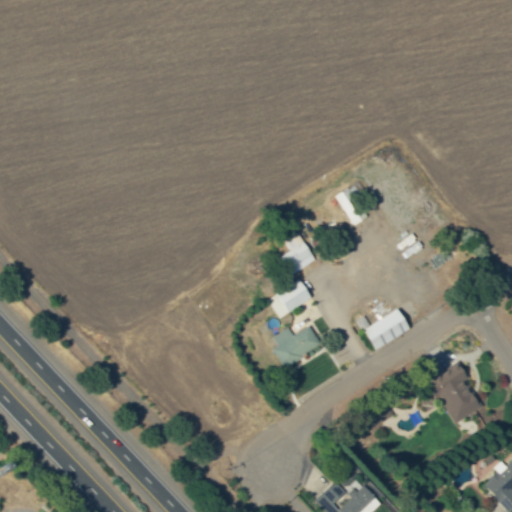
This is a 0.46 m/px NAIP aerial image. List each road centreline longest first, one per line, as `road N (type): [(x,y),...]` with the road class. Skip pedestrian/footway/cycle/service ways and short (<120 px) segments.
road 1 (residential): [(268,458),(511,281)]
road 2 (motorway): [(172,511),(0,329)]
road 3 (motorway): [(0,395),(110,511)]
